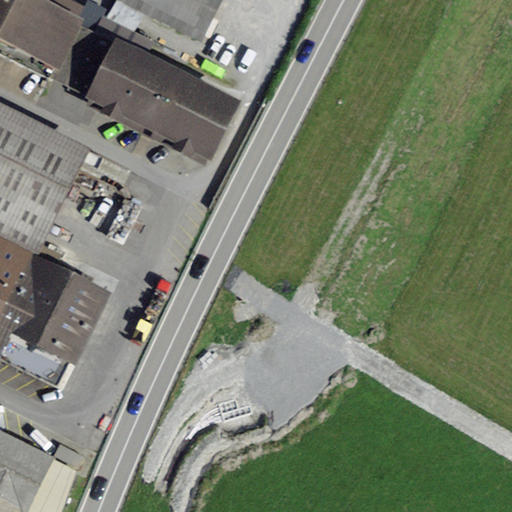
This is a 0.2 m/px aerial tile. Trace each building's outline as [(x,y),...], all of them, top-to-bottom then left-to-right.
[(27,0),(17,0),(0,35),(0,55),(48,79),(49,77),(71,88),(96,38),(74,27),(76,25),(74,24),(81,8),(64,0),(43,0),(40,7),(27,0)] [(0,0),(0,35),(17,0),(0,0)] [(129,0),(197,34),(214,0),(129,0)] [(509,96),(511,89),(511,0),(435,0),(412,53),(509,96)] [(117,48),(96,38),(71,88),(91,99),(88,104),(143,132),(145,127),(155,132),(153,137),(203,162),(210,160),(236,109),(140,60),(148,45),(124,33),(117,48)] [(0,249),(23,261),(32,245),(34,241),(32,241),(72,164),(0,127),(0,249)] [(326,320),(314,345),(511,436),(511,293),(389,236),(345,330),(326,320)] [(32,245),(23,261),(0,249),(0,360),(58,389),(103,300),(50,274),(58,258),(32,245)] [(0,511),(62,511),(76,474),(0,435),(0,511)]
